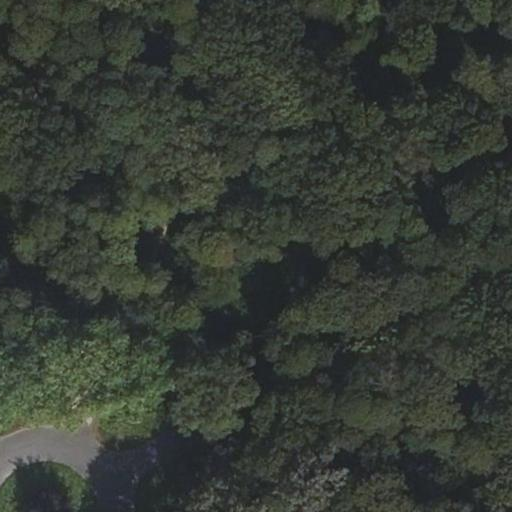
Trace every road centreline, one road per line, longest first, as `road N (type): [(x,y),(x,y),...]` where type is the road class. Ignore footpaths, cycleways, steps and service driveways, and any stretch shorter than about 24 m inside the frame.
road 1 (residential): [(108,485),(511,257)]
road 2 (residential): [(108,485),(78,452),(51,443),(0,457)]
